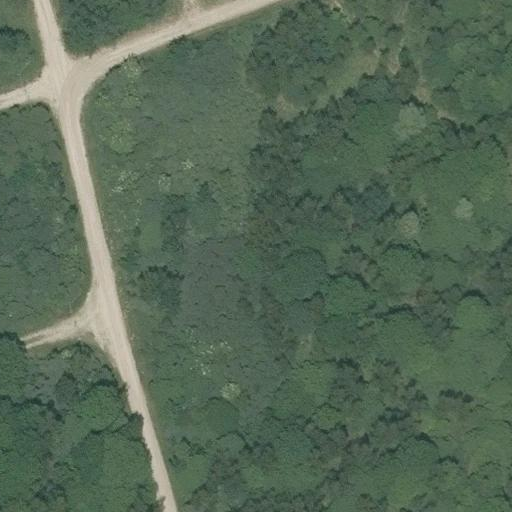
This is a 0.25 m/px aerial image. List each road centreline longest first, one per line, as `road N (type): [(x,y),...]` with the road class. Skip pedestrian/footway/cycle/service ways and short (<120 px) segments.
road 1 (track): [(0,352),(103,316),(62,79),(33,0)]
road 2 (track): [(0,102),(271,0)]
road 3 (track): [(168,511),(103,316)]
